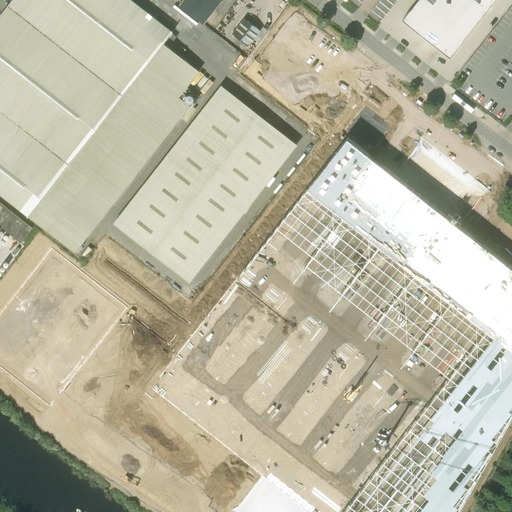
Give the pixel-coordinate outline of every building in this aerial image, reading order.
[(173,31),(133,0),(11,0),(0,15),(0,194),(28,216),(27,217),(28,217),(29,216),(75,253),(191,106),(180,97),(200,71),(164,43),(173,31)] [(183,0),(180,5),(203,24),(222,0),(183,0)] [(394,5),(387,0),(380,0),(379,1),(390,10),(394,5)] [(417,0),(402,20),(450,58),(495,0),(417,0)] [(379,1),(375,6),(386,15),(390,10),(379,1)] [(386,15),(375,6),(372,11),(383,19),(386,15)] [(244,18),(232,34),(248,46),(260,30),(244,18)] [(277,43),(286,30),(274,21),(267,30),(276,36),(273,40),(277,43)] [(257,92),(287,50),(267,36),(237,77),(257,92)] [(191,283),(295,142),(216,84),(112,226),(191,283)] [(364,114),(454,178),(467,160),(377,96),(364,114)] [(511,266),(347,137),(150,388),(307,511),(458,511),(511,418),(511,266)] [(0,202),(0,226),(22,243),(33,228),(0,202)] [(62,261),(0,339),(0,372),(48,410),(125,311),(62,261)]
